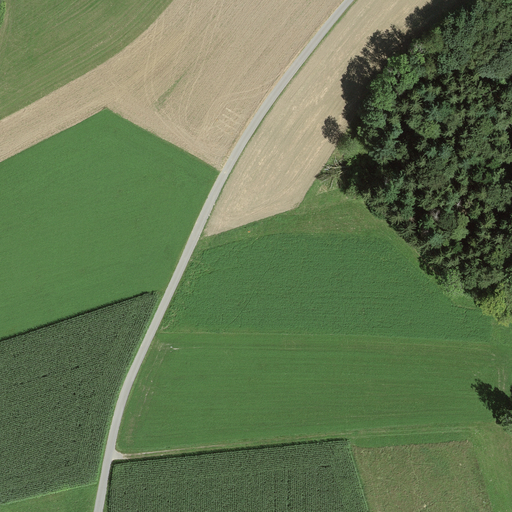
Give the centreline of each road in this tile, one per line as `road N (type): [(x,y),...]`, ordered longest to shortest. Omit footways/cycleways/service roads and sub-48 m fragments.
road 1 (unclassified): [(97,511),(128,381),(213,194),(257,118),(350,0)]
road 2 (track): [(108,454),(273,440)]
